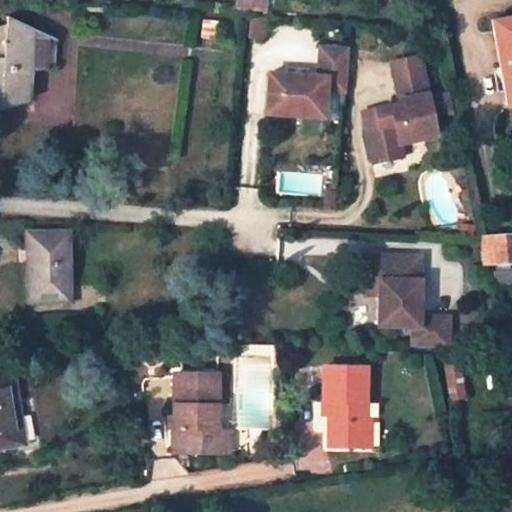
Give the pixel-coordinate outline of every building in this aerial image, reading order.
[(55,66),(58,38),(7,15),(6,23),(0,25),(0,107),(2,108),(30,99),(33,72),(55,66)] [(511,15),(491,19),(506,96),(511,94),(511,15)] [(349,48),(320,47),(318,76),(269,73),(266,113),(324,117),(326,90),(346,91),(349,48)] [(420,57),(392,62),(401,104),(376,110),(380,126),(367,129),(374,163),(403,157),(400,143),(413,141),(413,138),(424,136),(425,138),(437,136),(433,116),(453,112),(449,94),(429,99),(420,57)] [(376,110),(363,112),(367,129),(380,126),(376,110)] [(326,190),(325,205),(335,206),(336,191),(326,190)] [(69,230),(28,231),(29,302),(71,301),(69,230)] [(511,263),(511,235),(485,237),(487,266),(511,263)] [(430,347),(449,347),(450,317),(420,316),(420,280),(414,280),(415,257),(366,255),(366,280),(380,281),(379,295),(379,326),(412,327),(412,346),(430,347)] [(511,283),(511,267),(487,272),(490,288),(511,283)] [(380,281),(366,280),(365,294),(379,295),(380,281)] [(466,397),(459,361),(445,363),(451,400),(466,397)] [(366,366),(324,365),(324,402),(330,402),(330,415),(330,445),(359,446),(359,417),(372,418),(373,403),(366,403),(366,366)] [(219,372),(174,370),(173,419),(178,419),(177,429),(173,429),(172,453),(218,454),(218,429),(219,372)] [(10,375),(0,376),(0,443),(21,440),(10,375)] [(372,446),(372,418),(359,417),(359,446),(372,446)] [(218,429),(218,454),(230,454),(231,429),(218,429)]
